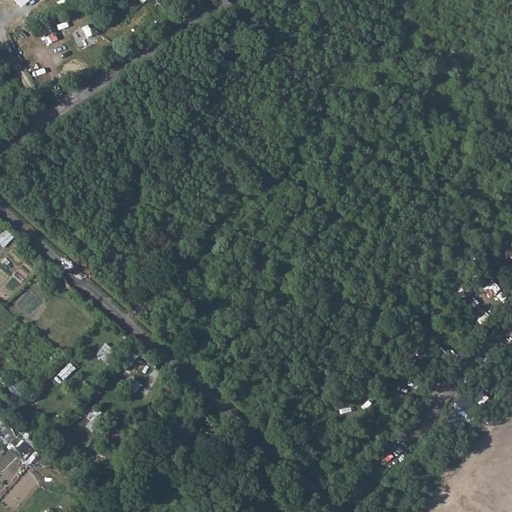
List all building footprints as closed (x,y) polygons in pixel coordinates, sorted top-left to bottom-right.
[(0,235),(0,242),(4,246),(15,234),(7,227),(0,235)] [(433,345),(421,361),(434,371),(446,355),(433,345)] [(413,363),(400,353),(395,359),(409,369),(413,363)] [(135,376),(122,382),(128,394),(141,389),(135,376)] [(87,427),(93,430),(102,414),(96,411),(87,427)] [(300,440),(317,451),(323,442),(320,440),(325,432),(315,426),(309,434),(306,431),(300,440)]
